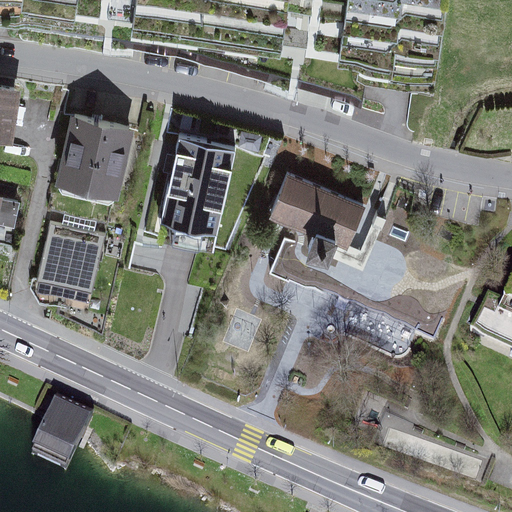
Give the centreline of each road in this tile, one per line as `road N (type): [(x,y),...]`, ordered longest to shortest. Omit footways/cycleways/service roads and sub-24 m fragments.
road 1 (residential): [(511,179),(383,148),(269,107),(102,67),(0,54)]
road 2 (secondary): [(0,328),(400,511)]
